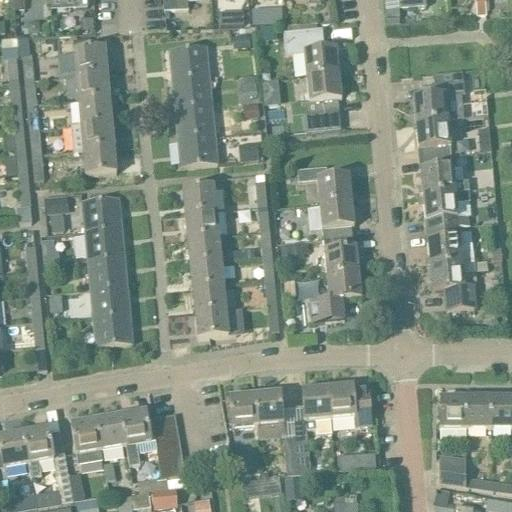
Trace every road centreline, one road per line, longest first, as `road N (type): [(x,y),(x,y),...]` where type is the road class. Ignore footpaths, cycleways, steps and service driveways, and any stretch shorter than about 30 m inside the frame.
road 1 (residential): [(401,361),(368,0)]
road 2 (residential): [(182,379),(282,361),(401,361)]
road 3 (residential): [(0,409),(182,379)]
road 4 (residential): [(413,511),(401,361)]
